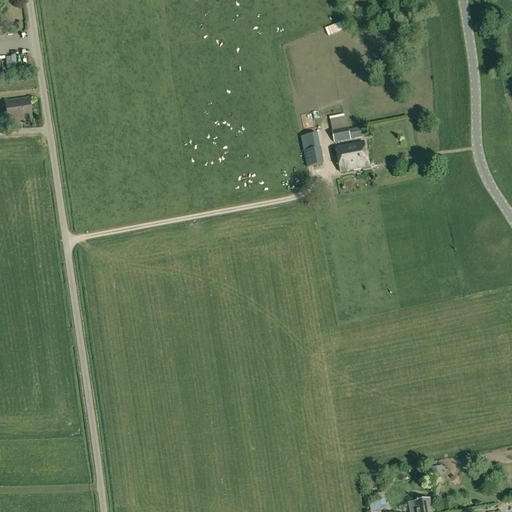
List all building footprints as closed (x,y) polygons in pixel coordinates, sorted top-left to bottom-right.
[(340,23),(325,29),(328,36),(343,30),(340,23)] [(31,120),(28,99),(5,102),(8,123),(31,120)] [(348,131),(346,118),(330,122),(334,144),(351,140),(362,138),(361,128),(348,131)] [(341,173),(369,167),(364,143),(336,149),(341,173)] [(321,148),(304,152),(307,168),(308,168),(324,165),(321,148)] [(440,466),(430,468),(432,476),(441,475),(440,466)] [(381,499),(375,501),(369,502),(370,507),(371,511),(372,511),(377,511),(386,510),(384,499),(383,499),(381,499)] [(432,511),(432,508),(429,508),(428,499),(408,504),(409,511),(432,511)]
